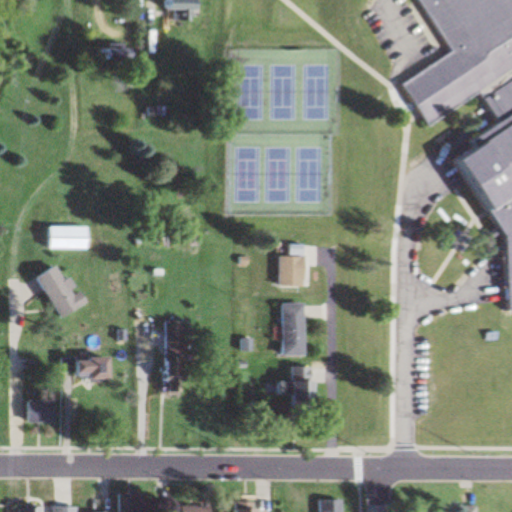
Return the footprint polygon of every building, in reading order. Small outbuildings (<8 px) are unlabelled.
[(191,0),(154,0),(154,10),(167,10),(167,22),(191,22),(191,0)] [(511,0),(411,0),(446,52),(396,86),(419,121),(471,86),(493,120),(448,150),(452,155),(442,162),(491,234),(495,313),(511,312),(511,0)] [(97,61),(113,60),(113,45),(96,45),(97,61)] [(87,249),(87,226),(41,226),(41,249),(87,249)] [(295,288),(296,244),(282,244),(282,256),(271,255),(270,287),(295,288)] [(52,319),(80,303),(66,277),(58,281),(49,265),(29,276),(52,319)] [(272,355),(297,355),(297,303),(272,303),(272,355)] [(158,394),(178,394),(177,321),(157,321),(158,394)] [(104,358),(63,358),(63,378),(104,378),(104,358)] [(299,413),(301,367),(283,366),(282,381),(272,381),(271,397),(277,397),(276,412),(299,413)] [(50,401),(19,401),(19,423),(50,423),(50,401)] [(114,511),(136,511),(137,494),(114,494),(114,511)] [(333,511),(333,499),(310,499),(309,511),(333,511)] [(243,511),(244,501),(220,501),(220,511),(243,511)]
